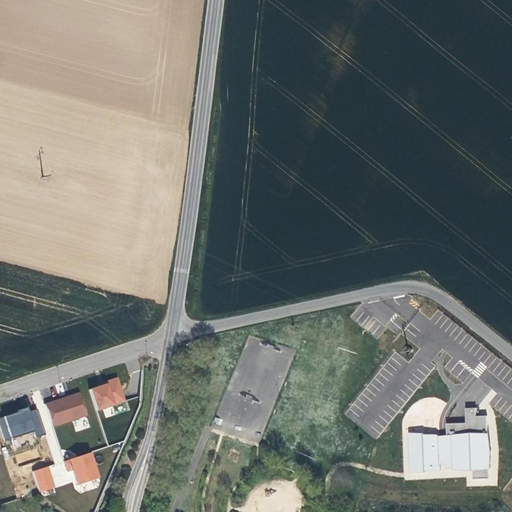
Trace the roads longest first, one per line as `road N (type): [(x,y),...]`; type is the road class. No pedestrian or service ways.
road 1 (unclassified): [(171,339),(410,288),(449,307),(511,358)]
road 2 (tertiary): [(216,0),(171,339)]
road 3 (residential): [(0,393),(171,339)]
road 4 (tertiary): [(171,339),(145,458)]
